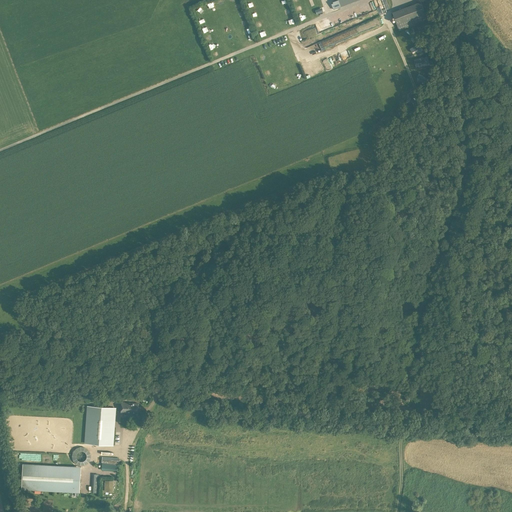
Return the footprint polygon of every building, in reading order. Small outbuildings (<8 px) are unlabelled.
[(359,0),(337,0),(338,0),(333,3),(333,4),(331,5),(333,10),(359,0)] [(396,25),(398,31),(403,29),(428,20),(421,2),(420,2),(392,13),(396,25)] [(409,49),(411,53),(422,47),(420,43),(409,49)] [(429,80),(418,74),(416,78),(426,84),(429,80)] [(408,94),(415,103),(418,101),(412,91),(408,94)] [(138,407),(139,404),(121,403),(121,413),(138,414),(138,410),(139,410),(139,408),(138,407)] [(85,407),(82,444),(108,446),(111,409),(85,407)] [(81,467),(23,464),(21,490),(79,493),(81,467)]
